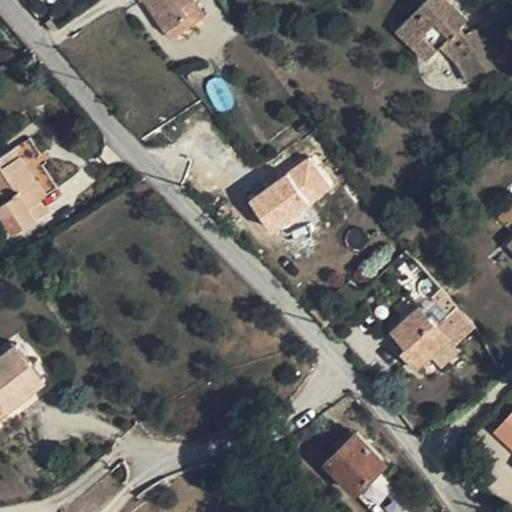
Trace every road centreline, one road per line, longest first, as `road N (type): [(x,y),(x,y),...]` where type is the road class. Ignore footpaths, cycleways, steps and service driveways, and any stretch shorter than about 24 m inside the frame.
road 1 (residential): [(2,0),(144,166),(345,373)]
road 2 (residential): [(345,373),(427,458),(460,511)]
road 3 (residential): [(345,373),(257,436),(208,447)]
